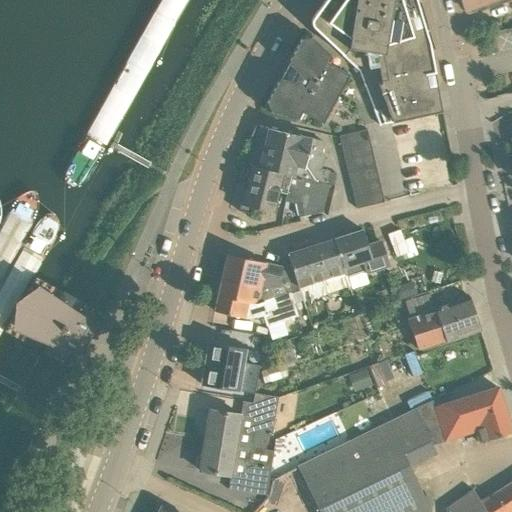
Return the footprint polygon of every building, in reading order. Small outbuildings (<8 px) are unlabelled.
[(429,42),(415,0),(324,0),(312,17),(313,18),(312,19),(312,20),(312,21),(312,23),(312,24),(312,25),(314,27),(313,28),(359,70),(380,124),(430,114),(442,111),(438,92),(429,42)] [(465,0),(468,12),(490,3),(492,8),(506,3),(504,0),(465,0)] [(332,56),(308,34),(305,34),(302,36),(301,35),(264,105),(265,105),(264,106),(264,107),(264,108),(264,109),(265,109),(266,110),(267,111),(297,118),(301,110),(322,122),(349,74),(328,62),(332,56)] [(247,165),(251,166),(291,175),(326,183),(329,171),(322,169),(326,153),(322,153),(325,142),(255,125),(254,128),(256,129),(247,165)] [(356,209),(384,202),(367,129),(339,136),(356,209)] [(286,194),(291,175),(251,166),(250,169),(248,169),(246,176),(248,176),(242,203),(240,203),(238,211),(251,214),(253,208),(272,212),(277,192),(286,194)] [(336,186),(326,183),(291,175),(286,194),(285,201),(296,204),(299,217),(322,212),(327,194),(333,195),(336,186)] [(388,265),(381,241),(367,246),(362,230),(334,239),(347,278),(364,272),(364,273),(388,265)] [(396,257),(408,253),(406,248),(399,230),(388,234),(396,257)] [(290,265),(298,287),(323,280),(327,293),(351,286),(347,278),(334,239),(287,254),(290,265)] [(298,287),(290,265),(282,267),(227,254),(223,273),(242,278),(241,283),(259,287),(255,302),(286,293),(289,303),(294,301),(292,293),(300,291),(298,287)] [(295,303),(294,301),(289,303),(286,293),(255,302),(259,287),(241,283),(242,278),(223,273),(214,311),(243,318),(264,315),(268,326),(298,316),(294,304),(295,303)] [(402,299),(416,294),(412,282),(397,287),(402,299)] [(18,321),(49,338),(70,349),(85,321),(34,293),(18,321)] [(467,296),(436,308),(412,317),(407,319),(419,351),(446,341),(446,342),(480,329),(467,296)] [(278,345),(287,367),(297,363),(289,341),(278,345)] [(247,349),(228,346),(209,342),(202,384),(255,393),(260,365),(244,362),(247,349)] [(261,373),(265,384),(287,376),(283,365),(261,373)] [(352,374),(358,390),(372,385),(366,369),(352,374)] [(433,400),(416,408),(433,445),(475,432),(479,442),(511,431),(498,387),(436,407),(433,400)] [(204,439),(265,450),(267,434),(272,435),(277,407),(245,402),(242,415),(209,410),(204,439)] [(411,467),(438,455),(433,445),(416,408),(322,454),(298,466),(320,511),(428,511),(432,510),(411,467)] [(92,439),(91,439),(83,434),(75,447),(85,452),(92,439)] [(262,465),(265,450),(204,439),(199,470),(231,475),(229,489),(259,494),(264,466),(262,465)] [(511,511),(511,481),(480,500),(473,489),(445,507),(448,511),(511,511)]
